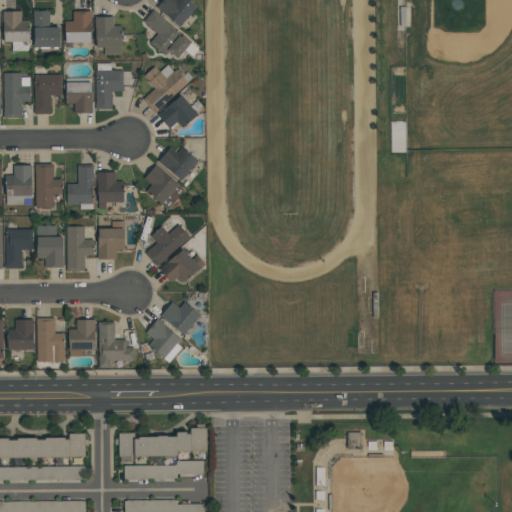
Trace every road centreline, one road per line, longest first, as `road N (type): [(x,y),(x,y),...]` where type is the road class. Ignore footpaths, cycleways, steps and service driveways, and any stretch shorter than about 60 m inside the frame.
road 1 (secondary): [(271,397),(511,395)]
road 2 (residential): [(0,494),(196,492)]
road 3 (residential): [(0,296),(131,295)]
road 4 (residential): [(0,142),(128,141)]
